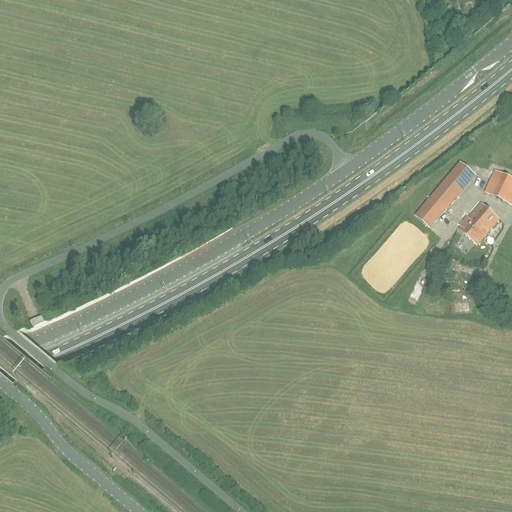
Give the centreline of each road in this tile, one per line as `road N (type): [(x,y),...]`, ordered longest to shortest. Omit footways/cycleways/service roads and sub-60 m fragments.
road 1 (primary): [(511,68),(413,148),(217,274),(0,379)]
road 2 (unclassified): [(0,296),(17,277),(300,134),(322,137),(349,169)]
road 3 (unclassified): [(349,169),(153,286),(0,356)]
road 4 (unclassified): [(241,511),(133,420),(54,368),(0,316)]
road 5 (unclassified): [(349,169),(511,43)]
road 6 (unclassified): [(0,381),(138,511)]
